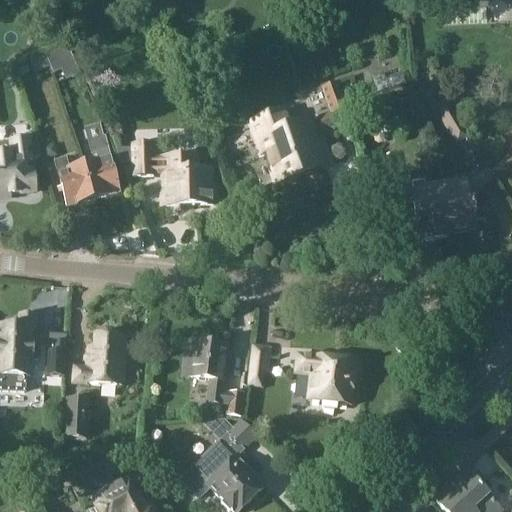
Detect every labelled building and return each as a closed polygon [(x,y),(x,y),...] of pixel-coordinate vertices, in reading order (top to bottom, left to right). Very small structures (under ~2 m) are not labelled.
[(398,0),(401,8),(417,3),(429,0),(398,0)] [(511,24),(511,3),(493,4),(494,23),(497,24),(498,25),(511,24)] [(67,47),(44,56),(53,77),(62,73),(75,68),(67,47)] [(20,79),(31,74),(27,67),(17,72),(20,79)] [(320,89),(329,115),(318,119),(324,134),(351,125),(337,84),(320,89)] [(469,139),(449,103),(435,111),(456,147),(469,139)] [(322,170),(306,124),(261,140),(277,186),(322,170)] [(83,167),(92,201),(118,194),(105,138),(103,139),(100,126),(84,130),(91,157),(96,155),(98,163),(83,167)] [(0,197),(34,194),(30,161),(40,160),(38,142),(29,142),(0,144),(0,197)] [(155,179),(155,178),(165,177),(165,194),(160,194),(161,208),(214,207),(214,193),(209,193),(209,173),(193,173),(193,159),(164,160),(163,159),(158,159),(154,159),(154,145),(131,146),(132,180),(155,179)] [(54,147),(42,150),(45,161),(57,158),(54,147)] [(511,150),(506,158),(486,171),(493,184),(511,171),(511,150)] [(66,208),(92,201),(83,167),(69,170),(66,160),(54,163),(66,208)] [(487,187),(493,184),(486,171),(485,170),(480,174),(478,175),(475,172),(468,178),(455,179),(456,186),(440,188),(446,236),(472,233),(471,227),(473,226),(470,197),(487,187)] [(446,240),(446,236),(440,188),(425,190),(424,183),(379,188),(381,207),(412,203),(417,244),(446,240)] [(34,318),(21,318),(20,330),(0,329),(0,377),(2,377),(1,393),(24,394),(25,378),(30,379),(31,362),(37,362),(39,330),(34,330),(34,318)] [(74,385),(123,389),(127,339),(116,338),(114,335),(113,334),(105,333),(100,337),(96,336),(95,349),(89,349),(87,370),(75,369),(74,385)] [(227,347),(187,343),(182,381),(198,382),(198,385),(205,386),(205,383),(208,384),(205,406),(226,408),(225,418),(242,420),(245,415),(247,397),(229,394),(229,396),(223,396),(224,383),(222,383),(227,347)] [(66,345),(53,344),(53,375),(65,375),(66,345)] [(253,349),(248,387),(262,389),(264,374),(267,374),(269,351),(253,349)] [(310,403),(321,405),(323,412),(333,413),(338,407),(353,408),(358,364),(299,357),(297,376),(313,378),(310,403)] [(87,443),(89,401),(65,400),(63,441),(87,443)] [(255,417),(245,415),(242,420),(253,430),(255,417)] [(197,503),(211,490),(232,511),(243,511),(265,490),(255,481),(258,478),(238,457),(242,453),(243,454),(258,440),(242,422),(241,422),(220,442),(220,441),(189,470),(190,471),(178,483),(197,503)] [(146,440),(156,441),(157,429),(147,428),(146,440)] [(116,492),(103,466),(80,478),(98,511),(153,511),(152,510),(156,508),(147,491),(136,496),(130,485),(116,492)] [(436,505),(442,511),(501,511),(489,498),(468,476),(436,505)]
